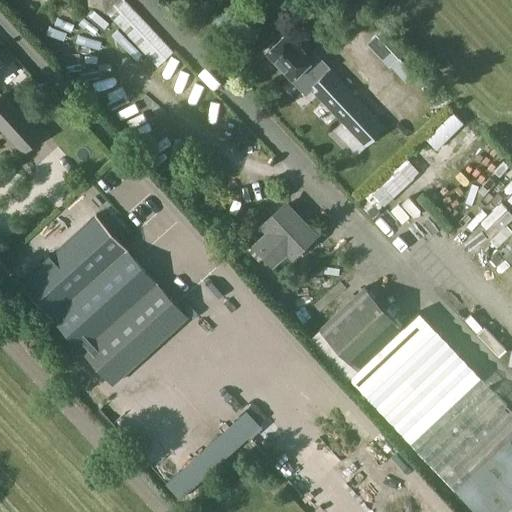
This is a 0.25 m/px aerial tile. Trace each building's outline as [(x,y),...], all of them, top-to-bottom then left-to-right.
[(115,0),(87,0),(89,6),(104,11),(115,0)] [(385,128),(330,69),(316,55),(313,58),(289,33),(268,53),(292,78),(305,91),(310,87),(310,88),(344,123),(338,130),(360,152),(365,146),(385,128)] [(406,83),(422,67),(392,34),(375,50),(406,83)] [(0,136),(23,115),(2,93),(0,95),(0,136)] [(412,128),(428,159),(466,139),(450,108),(412,128)] [(361,191),(379,208),(412,172),(393,156),(361,191)] [(292,256),(314,235),(285,205),(264,226),(270,233),(256,246),(272,264),(287,250),(292,256)] [(96,216),(22,283),(113,384),(187,317),(96,216)] [(402,248),(416,237),(410,229),(396,240),(402,248)] [(511,264),(511,238),(499,251),(511,264)] [(14,274),(21,266),(8,256),(1,264),(14,274)] [(450,286),(468,269),(460,261),(442,277),(450,286)] [(511,274),(507,271),(501,278),(511,287),(511,274)] [(277,287),(269,295),(277,303),(285,295),(277,287)] [(402,328),(401,327),(364,288),(307,342),(344,381),(349,377),(476,511),(507,511),(511,508),(511,409),(419,312),(402,328)] [(285,452),(341,511),(406,511),(320,420),(285,452)]
